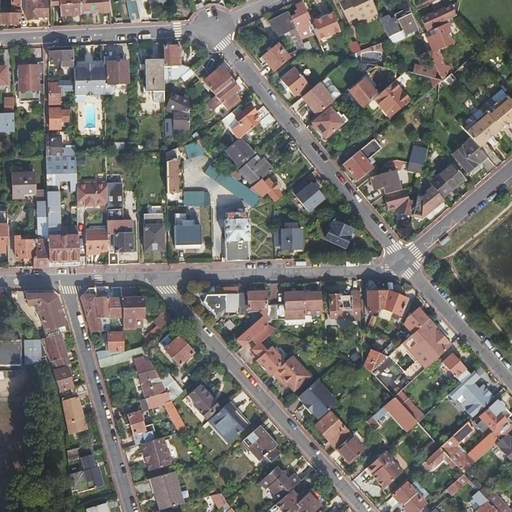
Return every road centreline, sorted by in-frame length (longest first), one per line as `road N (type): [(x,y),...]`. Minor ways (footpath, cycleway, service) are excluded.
road 1 (unclassified): [(158,278),(368,511)]
road 2 (residential): [(404,262),(213,26)]
road 3 (residential): [(158,278),(386,270),(404,262)]
road 4 (unclassified): [(66,280),(131,511)]
road 5 (residential): [(213,26),(0,37)]
road 6 (unclassified): [(511,383),(404,262)]
road 7 (residential): [(404,262),(511,168)]
